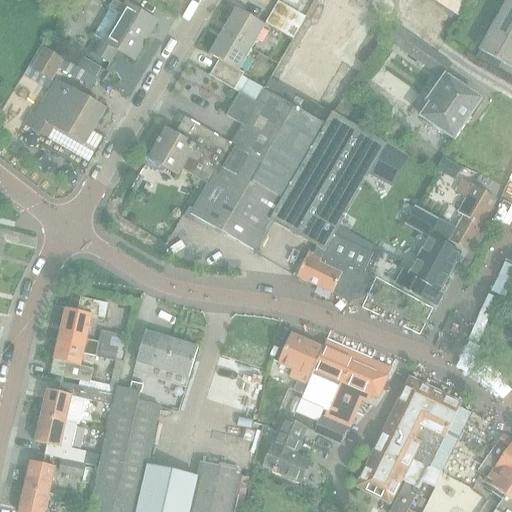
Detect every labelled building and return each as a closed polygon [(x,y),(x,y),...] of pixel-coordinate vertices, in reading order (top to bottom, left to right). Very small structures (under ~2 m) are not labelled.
[(96,36),(88,49),(110,62),(118,50),(132,59),(154,21),(124,3),(123,6),(113,0),(101,21),(93,34),(96,36)] [(278,1),(272,12),(300,28),(306,17),(278,1)] [(493,26),(511,37),(511,6),(506,3),(493,26)] [(223,32),(251,48),(264,26),(236,9),(223,32)] [(293,39),(300,28),(272,12),(265,23),(293,39)] [(511,37),(493,26),(479,51),(511,69),(511,37)] [(437,54),(398,27),(389,40),(428,67),(437,54)] [(210,75),(234,89),(244,73),(238,71),(251,48),(223,32),(210,54),(219,60),(210,75)] [(32,69),(51,80),(62,60),(43,49),(32,69)] [(464,121),(479,100),(445,76),(427,102),(430,104),(421,117),(454,140),(466,123),(464,121)] [(209,182),(190,215),(252,251),(270,220),(324,251),(333,235),(369,173),(385,145),(270,78),(256,102),(240,93),(226,116),(242,125),(231,144),(215,135),(198,164),(205,168),(200,176),(209,182)] [(84,145),(104,110),(56,82),(37,116),(32,113),(25,125),(47,138),(54,127),(84,145)] [(198,164),(215,135),(191,121),(190,122),(187,119),(176,137),(164,130),(148,158),(176,176),(180,169),(191,175),(198,164)] [(407,158),(385,145),(369,173),(391,185),(407,158)] [(436,169),(454,179),(460,167),(442,158),(436,169)] [(466,251),(496,200),(469,184),(461,182),(458,188),(468,194),(456,214),(462,217),(448,241),(466,251)] [(439,292),(460,254),(444,245),(452,230),(415,209),(406,224),(429,237),(408,274),(402,270),(395,283),(418,296),(425,284),(439,292)] [(324,251),(323,253),(322,254),(331,258),(329,263),(334,265),(336,261),(341,263),(337,273),(340,275),(331,294),(332,294),(335,286),(353,294),(372,254),(333,235),(324,251)] [(297,278),(331,294),(340,275),(337,273),(341,263),(336,261),(334,265),(329,263),(331,258),(322,254),(323,253),(317,250),(314,255),(308,253),(297,278)] [(59,335),(86,342),(92,316),(104,319),(107,305),(80,299),(77,312),(65,310),(59,335)] [(128,337),(100,330),(97,344),(124,351),(128,337)] [(145,333),(136,363),(133,372),(185,388),(188,378),(197,348),(145,333)] [(97,344),(86,342),(59,335),(53,361),(64,363),(61,378),(89,385),(92,370),(80,367),(83,355),(94,358),(95,353),(122,359),(124,351),(97,344)] [(290,336),(277,365),(292,371),(289,378),(298,382),(294,391),(303,395),(306,386),(326,342),(324,342),(321,349),(290,336)] [(303,395),(301,400),(327,412),(323,421),(321,420),(315,435),(338,445),(344,430),(346,431),(359,400),(365,402),(369,394),(377,398),(389,369),(326,342),(306,386),(303,395)] [(46,391),(40,416),(65,422),(76,425),(78,425),(84,400),(111,406),(113,395),(60,382),(57,394),(46,391)] [(441,394),(427,388),(425,393),(406,384),(394,409),(355,487),(387,503),(441,394)] [(135,511),(146,468),(159,407),(137,402),(139,393),(117,388),(89,511),(135,511)] [(461,404),(441,394),(387,503),(389,504),(401,480),(404,481),(388,511),(406,511),(422,482),(434,488),(442,473),(441,473),(470,413),(459,407),(461,404)] [(40,416),(34,443),(46,446),(44,454),(82,463),(85,452),(70,449),(76,425),(65,422),(40,416)] [(282,420),(276,434),(301,444),(307,431),(282,420)] [(295,457),(301,444),(276,434),(270,447),(272,448),(263,469),(300,485),(309,464),(295,457)] [(485,483),(505,496),(493,511),(511,511),(511,441),(502,435),(477,472),(487,479),(485,483)] [(61,460),(58,472),(81,477),(84,465),(61,460)] [(29,463),(23,488),(48,494),(54,468),(29,463)] [(188,511),(229,511),(239,472),(200,463),(196,480),(188,511)] [(188,511),(196,480),(146,468),(135,511),(188,511)] [(44,511),(48,494),(23,488),(17,511),(44,511)]
